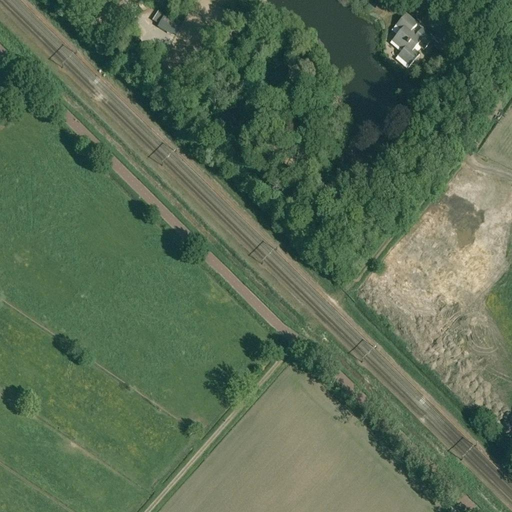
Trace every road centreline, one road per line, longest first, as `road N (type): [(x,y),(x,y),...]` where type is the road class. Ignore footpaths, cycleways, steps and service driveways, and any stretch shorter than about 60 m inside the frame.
road 1 (track): [(336,299),(511,75)]
road 2 (track): [(149,511),(295,341)]
